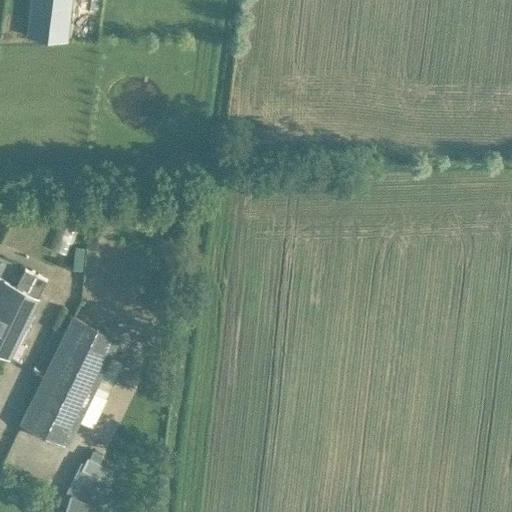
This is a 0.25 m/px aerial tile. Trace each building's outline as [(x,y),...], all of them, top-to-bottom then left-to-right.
[(65,39),(70,0),(31,0),(27,34),(65,39)] [(63,212),(50,247),(69,254),(81,218),(63,212)] [(168,240),(171,232),(156,226),(153,233),(168,240)] [(0,356),(2,353),(8,356),(16,340),(21,343),(29,328),(23,325),(46,278),(25,267),(16,286),(0,278),(0,356)] [(30,404),(21,422),(63,442),(66,444),(75,426),(78,419),(92,426),(107,397),(92,390),(118,336),(73,314),(67,327),(66,327),(57,324),(36,366),(45,370),(46,370),(30,404)] [(92,450),(89,456),(98,461),(101,454),(92,450)] [(89,456),(87,455),(81,468),(106,480),(112,468),(98,461),(89,456)] [(110,511),(69,491),(58,511),(110,511)]
